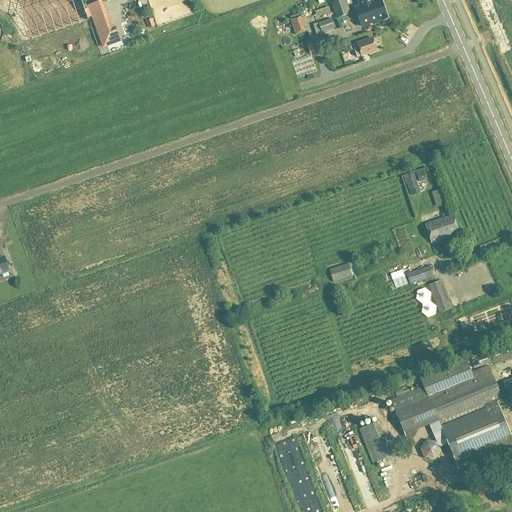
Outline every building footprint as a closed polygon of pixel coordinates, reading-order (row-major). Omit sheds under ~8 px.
[(81,0),(18,0),(32,40),(88,20),(81,0)] [(350,14),(345,0),(329,0),(336,19),(350,14)] [(380,0),(355,9),(361,26),(372,22),(372,24),(378,22),(377,20),(386,17),(380,0)] [(103,9),(92,13),(104,47),(120,41),(116,30),(111,31),(103,9)] [(304,15),(292,19),(299,35),(310,30),(304,15)] [(335,28),(332,19),(313,25),(316,35),(335,28)] [(358,44),(353,46),(357,57),(362,56),(377,51),(373,39),(358,44)] [(425,224),(431,243),(460,234),(453,215),(425,224)] [(463,242),(455,244),(457,250),(464,248),(463,242)] [(0,274),(10,272),(4,256),(0,257),(0,274)] [(352,276),(348,264),(329,270),(333,282),(352,276)] [(430,266),(406,275),(410,285),(433,276),(430,266)] [(441,280),(429,285),(439,313),(451,309),(441,280)] [(445,316),(447,326),(456,325),(454,315),(445,316)] [(511,342),(470,357),(474,369),(493,363),(494,365),(511,358),(511,342)] [(460,472),(511,451),(510,448),(511,447),(511,437),(497,402),(502,400),(488,366),(471,373),(465,357),(419,376),(423,386),(390,400),(403,432),(407,442),(411,441),(415,437),(418,431),(420,425),(438,418),(439,420),(429,424),(436,441),(427,440),(419,449),(423,459),(434,461),(441,452),(439,448),(448,444),(460,472)] [(511,378),(503,382),(511,402),(511,378)] [(316,454),(319,464),(336,460),(333,450),(316,454)]
